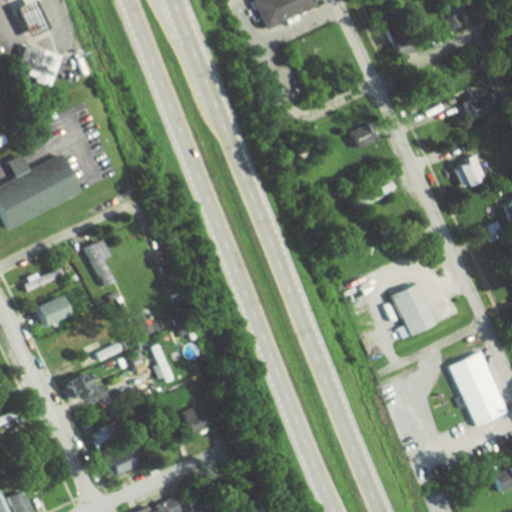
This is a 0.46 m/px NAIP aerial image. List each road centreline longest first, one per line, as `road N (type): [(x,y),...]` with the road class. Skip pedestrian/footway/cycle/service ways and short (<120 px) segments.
road 1 (trunk): [(125,0),(332,511)]
road 2 (trunk): [(378,511),(206,88)]
road 3 (residential): [(511,380),(334,0)]
road 4 (residential): [(97,511),(0,311)]
road 5 (residential): [(280,133),(475,35)]
road 6 (residential): [(94,511),(231,447)]
road 7 (residential): [(0,264),(137,200)]
road 8 (residential): [(457,0),(511,110)]
